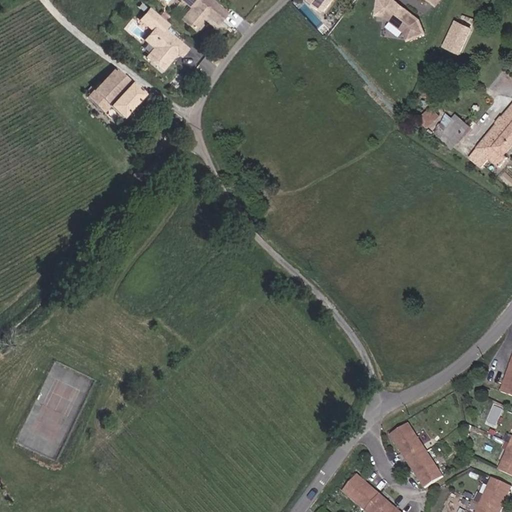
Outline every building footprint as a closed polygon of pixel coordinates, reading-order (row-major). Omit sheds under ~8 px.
[(222,14),(207,0),(179,0),(187,7),(176,18),(190,31),(204,17),(212,25),(222,14)] [(306,0),(317,8),(314,13),(320,17),(333,0),(306,0)] [(379,0),(377,17),(386,18),(405,33),(409,42),(427,35),(421,21),(407,10),(402,10),(398,7),(400,4),(393,0),(379,0)] [(178,56),(184,50),(161,30),(166,25),(148,9),(138,20),(151,31),(146,37),(152,42),(152,48),(143,58),(159,71),(169,59),(169,55),(172,51),(178,56)] [(450,76),(461,52),(447,45),(435,69),(450,76)] [(129,79),(115,67),(94,89),(90,92),(87,89),(83,94),(115,123),(143,92),(129,79)] [(433,107),(421,117),(430,128),(442,117),(433,107)] [(511,107),(491,135),(471,162),(485,172),(493,162),(501,168),(507,160),(504,157),(511,146),(511,107)] [(447,111),(435,136),(460,148),(472,123),(447,111)] [(511,356),(501,388),(511,391),(511,356)] [(407,423),(388,436),(398,452),(423,487),(442,474),(429,456),(425,459),(421,453),(416,447),(421,444),(407,423)] [(416,447),(421,453),(425,449),(421,444),(416,447)] [(511,450),(508,448),(499,468),(511,473),(511,450)] [(425,449),(421,453),(425,459),(429,456),(425,449)] [(397,511),(360,479),(356,475),(341,491),(358,506),(361,502),(367,507),(363,510),(364,511),(397,511)] [(488,498),(486,504),(482,511),(476,509),(474,511),(499,511),(511,485),(491,476),(482,495),(488,498)] [(488,498),(482,495),(480,501),(486,504),(488,498)] [(482,511),(486,504),(480,501),(476,509),(482,511)] [(361,502),(358,506),(363,510),(367,507),(361,502)]
